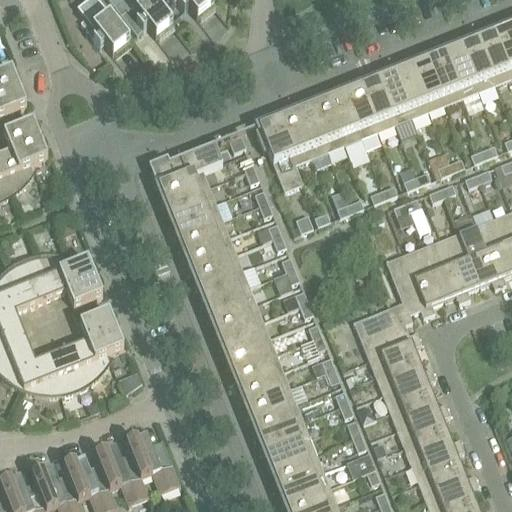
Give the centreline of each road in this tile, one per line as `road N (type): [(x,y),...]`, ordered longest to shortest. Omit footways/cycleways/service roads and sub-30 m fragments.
road 1 (residential): [(259,511),(119,162)]
road 2 (residential): [(505,511),(435,337),(511,307)]
road 3 (residential): [(281,97),(511,5)]
road 4 (residential): [(79,179),(171,406)]
road 5 (residential): [(0,448),(89,438),(171,406)]
road 6 (residential): [(119,162),(281,97)]
road 7 (residential): [(264,57),(104,119)]
road 8 (residential): [(407,0),(264,57)]
